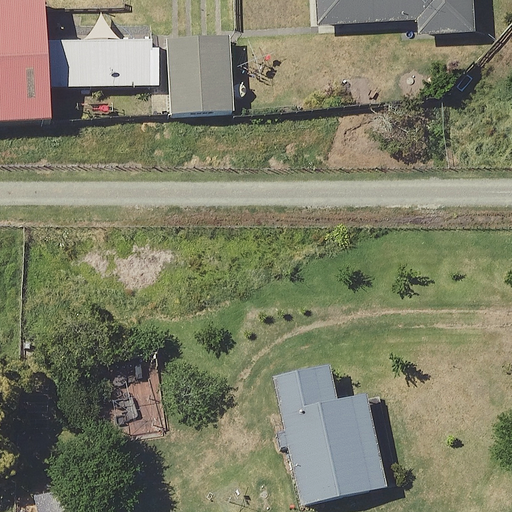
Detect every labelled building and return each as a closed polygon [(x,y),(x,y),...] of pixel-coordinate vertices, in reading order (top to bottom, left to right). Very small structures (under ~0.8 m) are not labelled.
[(315,0),(315,32),(412,32),(412,43),(467,43),(466,0),(315,0)] [(45,95),(146,90),(143,28),(41,33),(40,7),(0,9),(0,135),(46,133),(45,95)] [(224,44),(166,47),(170,117),(228,113),(224,44)] [(162,431),(149,360),(93,370),(106,441),(162,431)] [(299,511),(304,511),(392,493),(380,438),(372,401),(336,409),(328,374),(272,386),(299,511)] [(101,511),(97,491),(33,504),(34,511),(101,511)]
